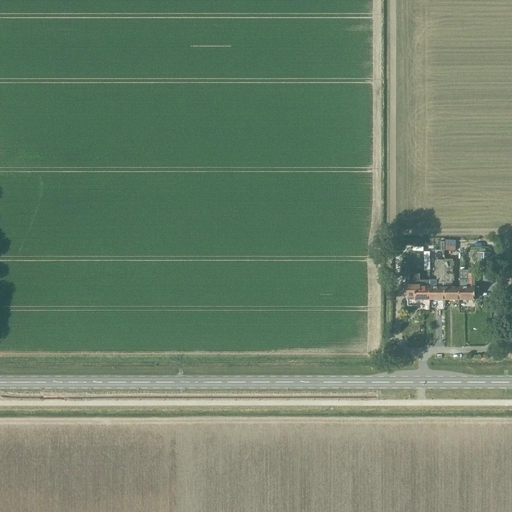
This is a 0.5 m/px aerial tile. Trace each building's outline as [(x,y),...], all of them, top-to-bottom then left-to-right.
[(478,254),(478,268),(490,268),(490,254),(478,254)] [(444,275),(444,301),(459,301),(459,288),(452,288),(452,281),(453,281),(454,275),(452,275),(452,260),(445,260),(445,261),(445,275),(444,275)] [(445,275),(445,261),(436,261),(436,275),(436,277),(435,277),(435,282),(429,282),(429,281),(429,301),(444,301),(444,275),(445,275)] [(410,274),(410,263),(401,263),(401,274),(410,274)] [(429,301),(429,281),(420,281),(420,275),(414,275),(414,281),(409,281),(409,294),(414,294),(414,301),(429,301)] [(459,301),(474,301),(474,294),(478,294),(478,288),(474,288),(474,275),(469,275),(469,281),(459,281),(459,288),(459,301)]
